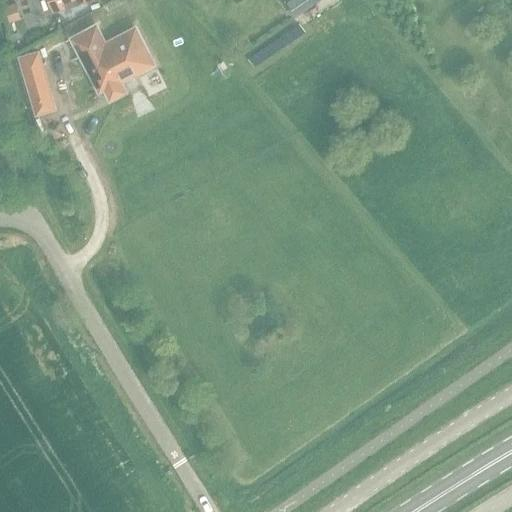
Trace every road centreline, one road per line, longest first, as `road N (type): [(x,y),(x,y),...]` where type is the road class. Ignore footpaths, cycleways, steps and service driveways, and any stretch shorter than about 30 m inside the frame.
road 1 (residential): [(209,511),(36,232),(17,216),(0,215)]
road 2 (unclassified): [(511,395),(333,511)]
